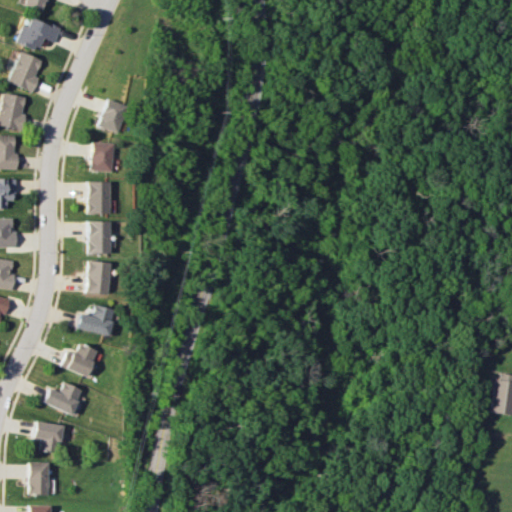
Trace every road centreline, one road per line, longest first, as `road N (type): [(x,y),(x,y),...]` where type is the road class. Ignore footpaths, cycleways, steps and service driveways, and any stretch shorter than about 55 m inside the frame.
road 1 (tertiary): [(144,511),(245,108),(253,0)]
road 2 (residential): [(98,0),(54,137),(44,305),(0,410)]
